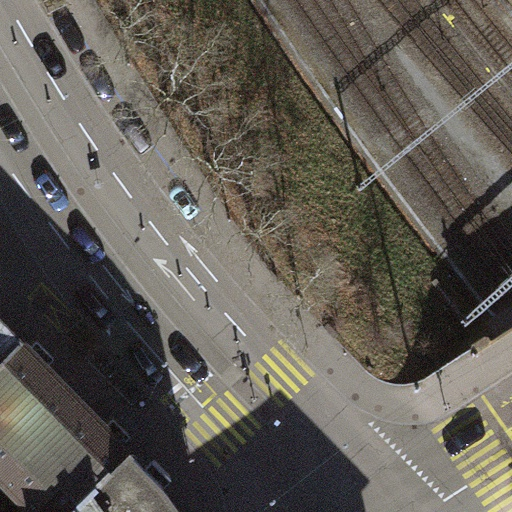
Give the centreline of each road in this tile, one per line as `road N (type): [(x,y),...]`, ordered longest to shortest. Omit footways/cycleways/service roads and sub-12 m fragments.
road 1 (primary): [(352,511),(244,394),(123,240),(0,51)]
road 2 (tertiary): [(511,440),(404,511)]
